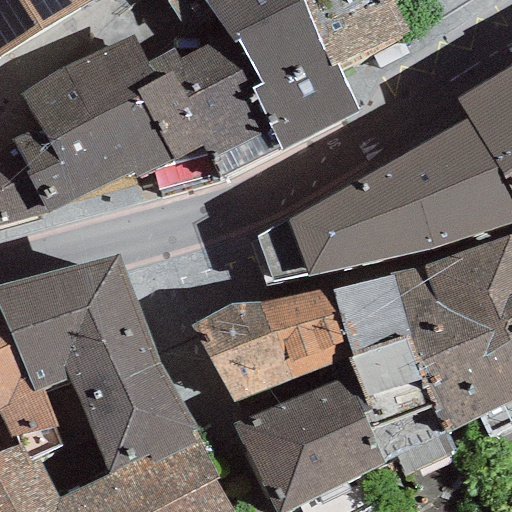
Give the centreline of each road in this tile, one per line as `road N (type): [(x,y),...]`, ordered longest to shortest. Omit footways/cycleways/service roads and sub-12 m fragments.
road 1 (unclassified): [(511,33),(351,142),(210,211),(142,230)]
road 2 (residential): [(142,230),(223,432)]
road 3 (unclassified): [(142,230),(0,269)]
road 4 (residential): [(0,95),(115,4)]
